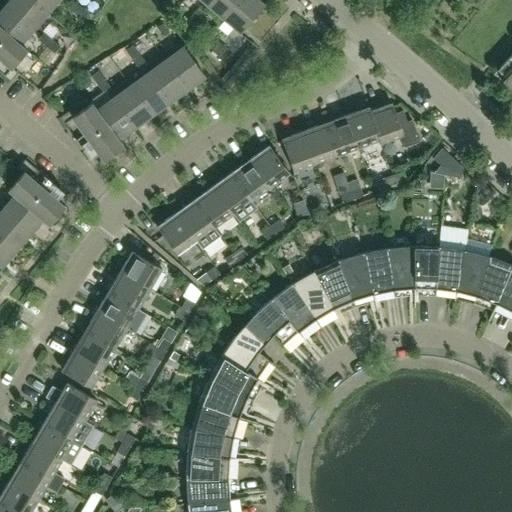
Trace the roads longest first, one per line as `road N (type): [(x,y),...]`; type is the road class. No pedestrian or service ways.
road 1 (residential): [(280,511),(276,466),(291,413),(347,354),(425,335),(477,347),(511,367)]
road 2 (residential): [(116,211),(180,156),(348,69),(370,37)]
road 3 (residential): [(0,391),(116,211)]
road 4 (tertiary): [(511,161),(370,37)]
road 5 (residential): [(116,211),(0,105)]
